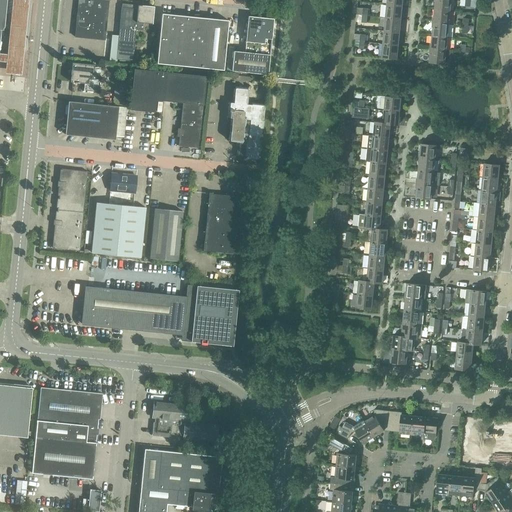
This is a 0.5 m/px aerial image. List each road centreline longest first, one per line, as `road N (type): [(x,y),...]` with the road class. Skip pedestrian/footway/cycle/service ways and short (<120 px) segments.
road 1 (tertiary): [(16,341),(29,147)]
road 2 (unclassified): [(29,147),(221,168)]
road 3 (unclassified): [(275,424),(350,393),(449,398)]
road 4 (tertiary): [(133,363),(214,372),(241,385),(275,424)]
road 5 (unclassified): [(449,398),(491,398),(505,288)]
road 6 (tertiary): [(16,341),(37,354),(133,363)]
